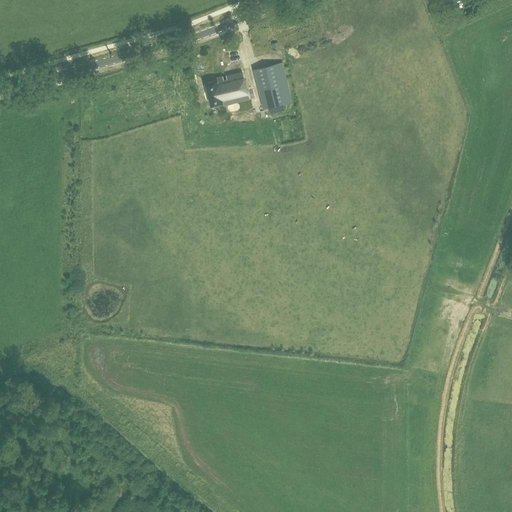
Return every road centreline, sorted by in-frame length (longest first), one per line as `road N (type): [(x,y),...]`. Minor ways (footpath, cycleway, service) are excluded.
road 1 (tertiary): [(0,90),(193,37),(287,0)]
road 2 (track): [(229,511),(39,357),(0,371)]
